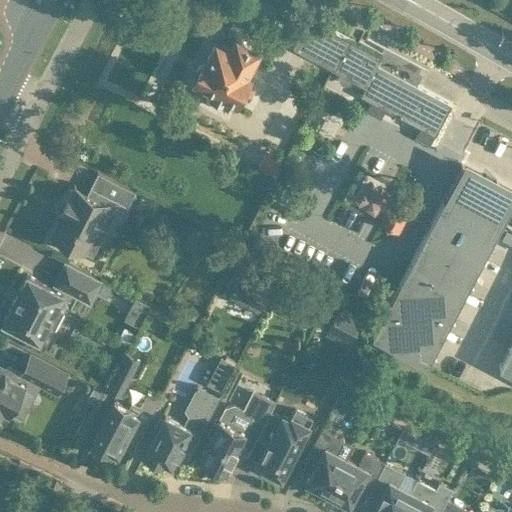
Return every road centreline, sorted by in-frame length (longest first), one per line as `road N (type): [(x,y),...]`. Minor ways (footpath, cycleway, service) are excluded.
road 1 (residential): [(29,121),(91,0)]
road 2 (secondary): [(511,57),(406,0)]
